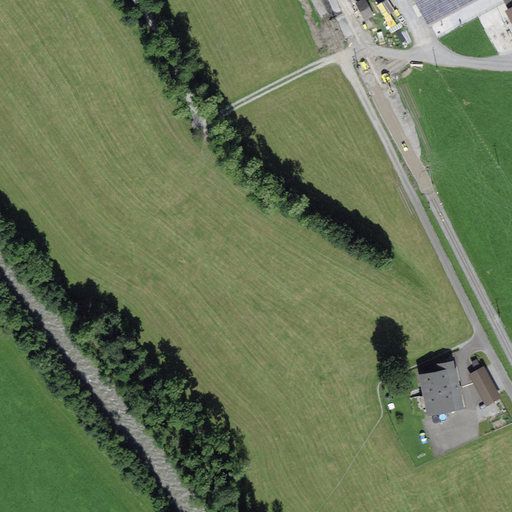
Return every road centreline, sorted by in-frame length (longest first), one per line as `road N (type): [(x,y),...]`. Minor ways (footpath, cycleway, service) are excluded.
road 1 (track): [(132,0),(207,121),(342,56)]
road 2 (track): [(342,56),(374,49),(511,65)]
